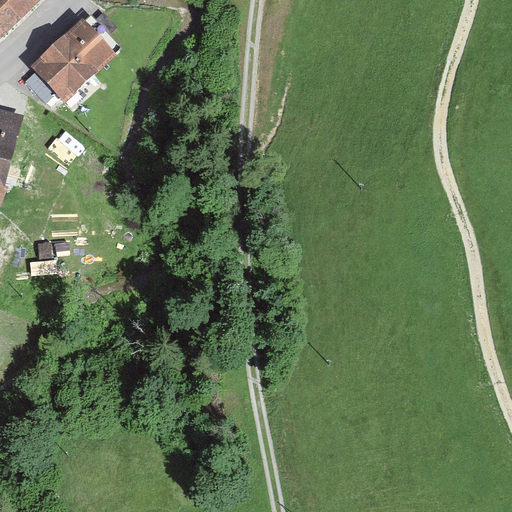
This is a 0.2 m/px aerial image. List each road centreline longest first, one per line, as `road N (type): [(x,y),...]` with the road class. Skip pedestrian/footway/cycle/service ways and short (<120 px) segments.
road 1 (track): [(262,0),(243,171),(280,511)]
road 2 (track): [(471,0),(438,135),(511,409)]
